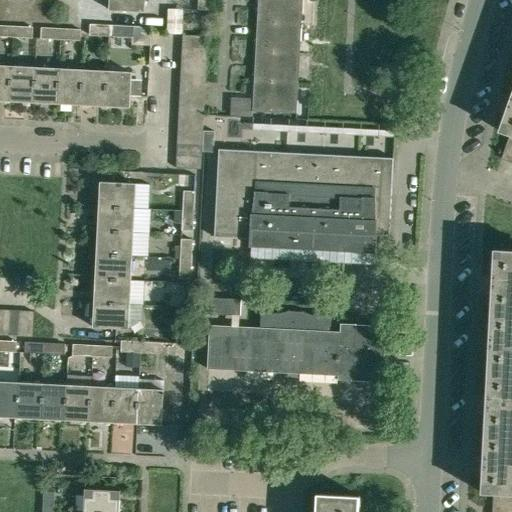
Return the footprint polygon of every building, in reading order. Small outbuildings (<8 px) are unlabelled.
[(1,0),(1,21),(12,22),(13,0),(1,0)] [(13,0),(12,22),(24,22),(25,0),(13,0)] [(25,0),(24,22),(36,23),(37,0),(25,0)] [(49,0),(37,0),(36,23),(49,24),(49,0)] [(144,0),(109,0),(109,11),(144,13),(144,0)] [(209,0),(198,0),(198,11),(209,12),(209,0)] [(295,24),(296,13),(301,13),(302,0),(263,0),(263,10),(258,9),(257,22),(301,25),(301,24),(295,24)] [(300,42),(301,25),(257,22),(257,23),(262,23),(261,39),(256,39),(256,52),(299,54),(294,53),(294,42),(300,42)] [(89,36),(111,37),(112,27),(90,26),(89,36)] [(0,38),(12,39),(13,28),(0,27),(0,38)] [(112,27),(111,37),(133,38),(134,28),(112,27)] [(32,29),(13,28),(12,39),(32,40),(32,29)] [(40,40),(60,41),(60,30),(41,29),(40,40)] [(80,31),(60,30),(60,41),(79,42),(80,31)] [(182,49),(206,50),(207,38),(182,37),(182,49)] [(182,49),(181,61),(206,62),(206,50),(182,49)] [(292,83),(293,72),(298,72),(299,54),(256,52),(256,53),(260,53),(259,69),(255,68),(254,82),(298,84),(298,83),(292,83)] [(205,74),(206,62),(181,61),(181,73),(205,74)] [(0,102),(9,103),(10,68),(0,67),(0,102)] [(10,68),(9,103),(32,104),(34,69),(10,68)] [(34,69),(32,104),(56,105),(58,70),(34,69)] [(58,70),(56,105),(81,106),(83,72),(58,70)] [(83,72),(81,106),(105,107),(106,73),(83,72)] [(106,73),(105,107),(129,109),(131,74),(106,73)] [(181,73),(180,85),(205,86),(205,74),(181,73)] [(297,101),(298,84),(254,82),(259,82),(258,98),(253,98),(252,112),(291,114),(291,101),(297,101)] [(204,98),(205,86),(180,85),(180,97),(204,98)] [(511,95),(499,132),(510,136),(511,136),(511,95)] [(180,97),(179,109),(204,110),(204,98),(180,97)] [(203,122),(204,110),(179,109),(178,121),(203,122)] [(178,121),(178,133),(202,134),(203,122),(178,121)] [(202,152),(211,153),(213,153),(214,132),(203,131),(202,152)] [(202,146),(202,134),(178,133),(177,145),(202,146)] [(511,164),(511,136),(510,136),(501,160),(511,164)] [(177,145),(177,157),(201,158),(202,146),(177,145)] [(393,159),(219,150),(214,238),(250,239),(250,247),(375,253),(376,235),(389,236),(393,159)] [(177,157),(176,169),(201,170),(201,158),(177,157)] [(100,183),(99,208),(134,209),(135,185),(100,183)] [(182,212),(193,212),(193,193),(183,192),(182,212)] [(134,209),(99,208),(98,231),(133,233),(134,209)] [(193,212),(182,212),(181,231),(192,231),(193,212)] [(98,231),(97,255),(132,257),(133,233),(98,231)] [(180,259),(190,260),(191,240),(181,240),(180,259)] [(511,251),(494,251),(491,311),(511,312),(511,251)] [(131,281),(132,257),(97,255),(96,279),(131,281)] [(190,260),(180,259),(179,279),(189,279),(190,260)] [(96,279),(94,303),(129,304),(131,281),(96,279)] [(183,307),(194,308),(194,288),(184,288),(183,307)] [(210,314),(241,316),(242,300),(211,298),(210,314)] [(128,329),(129,304),(94,303),(94,306),(89,306),(89,319),(94,319),(93,327),(128,329)] [(194,308),(183,307),(182,327),(193,327),(194,308)] [(260,328),(209,325),(207,369),(339,375),(338,380),(383,383),(386,326),(340,324),(340,332),(330,332),(330,327),(331,314),(333,313),(330,314),(327,315),(324,315),(321,316),(317,316),(314,315),(311,315),(308,314),(305,313),(302,311),(302,312),(303,312),(289,311),(290,311),(290,310),(287,312),(284,313),(281,313),(277,313),(274,313),(271,313),(268,312),(265,312),(262,310),(259,309),(261,311),(260,323),(260,324),(260,328)] [(0,310),(0,334),(8,335),(9,311),(0,310)] [(8,335),(19,336),(21,311),(9,311),(8,335)] [(21,311),(19,336),(32,337),(33,312),(21,311)] [(511,372),(511,312),(491,311),(488,371),(511,372)] [(0,340),(0,351),(16,352),(16,342),(0,340)] [(120,352),(140,353),(141,342),(121,341),(120,352)] [(24,353),(44,354),(44,343),(25,342),(24,353)] [(141,342),(140,353),(160,354),(160,343),(141,342)] [(64,344),(44,343),(44,354),(63,355),(64,344)] [(73,355),(92,356),(93,346),(73,345),(73,355)] [(93,346),(92,356),(112,357),(112,347),(93,346)] [(511,372),(488,371),(485,432),(511,432),(511,372)] [(0,381),(0,417),(17,418),(18,382),(0,381)] [(41,419),(43,384),(18,382),(17,418),(41,419)] [(65,420),(66,385),(43,384),(41,419),(65,420)] [(89,421),(90,386),(66,385),(65,420),(89,421)] [(113,423),(114,387),(90,386),(89,421),(113,423)] [(138,388),(114,387),(113,423),(136,424),(138,388)] [(138,388),(136,424),(161,425),(163,390),(138,388)] [(506,495),(511,495),(511,432),(485,432),(481,494),(493,494),(506,495)] [(84,490),(83,511),(117,511),(119,492),(84,490)] [(43,492),(42,511),(52,511),(54,493),(43,492)] [(315,511),(358,511),(359,495),(317,494),(315,511)] [(504,511),(506,495),(493,494),(492,511),(504,511)]
